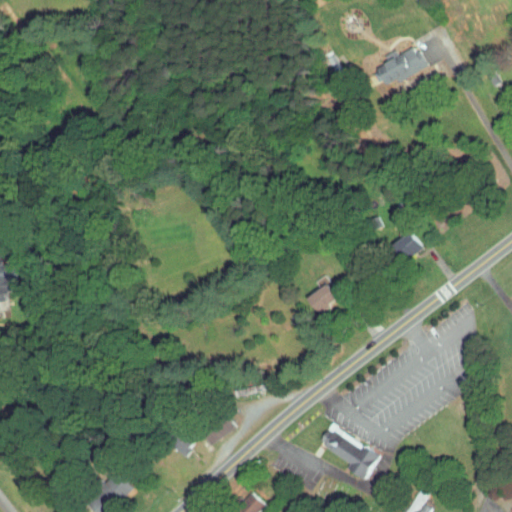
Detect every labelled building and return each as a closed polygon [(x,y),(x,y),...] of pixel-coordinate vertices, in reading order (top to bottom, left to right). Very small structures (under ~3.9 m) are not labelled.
[(412,60),(401,39),(383,48),(380,44),(369,49),(372,55),(359,62),(368,79),(382,72),(383,75),(412,60)] [(398,250),(417,242),(411,227),(392,235),(398,250)] [(305,292),(315,305),(335,290),(326,277),(305,292)] [(507,312),(511,308),(511,285),(496,297),(507,312)] [(343,457),(339,462),(358,474),(375,450),(325,417),(312,437),(343,457)] [(127,481),(117,470),(105,481),(115,492),(127,481)] [(405,511),(407,508),(415,511),(419,511),(424,502),(404,492),(394,511),(405,511)]
